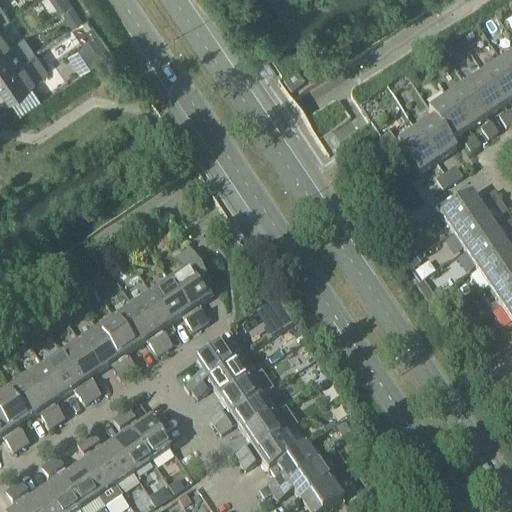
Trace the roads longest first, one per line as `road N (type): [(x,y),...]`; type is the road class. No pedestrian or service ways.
road 1 (tertiary): [(114,0),(469,511)]
road 2 (tertiary): [(511,488),(177,0)]
road 3 (residential): [(0,477),(148,365)]
road 4 (residential): [(245,511),(148,365)]
